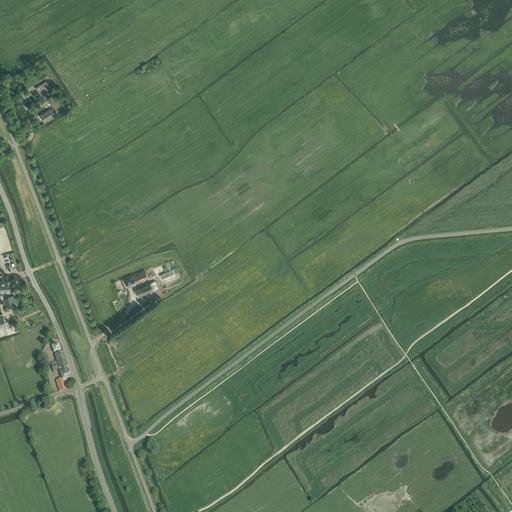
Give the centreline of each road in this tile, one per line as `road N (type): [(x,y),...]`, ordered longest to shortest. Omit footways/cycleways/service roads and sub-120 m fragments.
road 1 (unknown): [(0,114),(149,511)]
road 2 (unknown): [(198,511),(511,270)]
road 3 (unclassified): [(78,388),(0,187)]
road 4 (unclassified): [(114,511),(78,388)]
